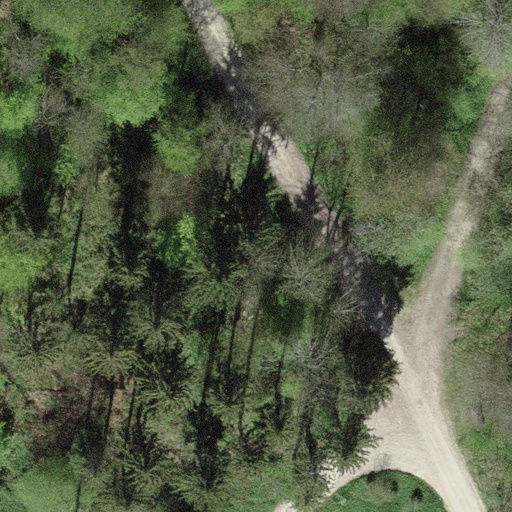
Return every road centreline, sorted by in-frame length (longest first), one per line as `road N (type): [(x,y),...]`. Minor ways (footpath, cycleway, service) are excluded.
road 1 (track): [(412,392),(199,0)]
road 2 (track): [(412,392),(440,271),(511,79)]
road 3 (track): [(295,511),(412,392)]
road 4 (track): [(465,511),(412,392)]
